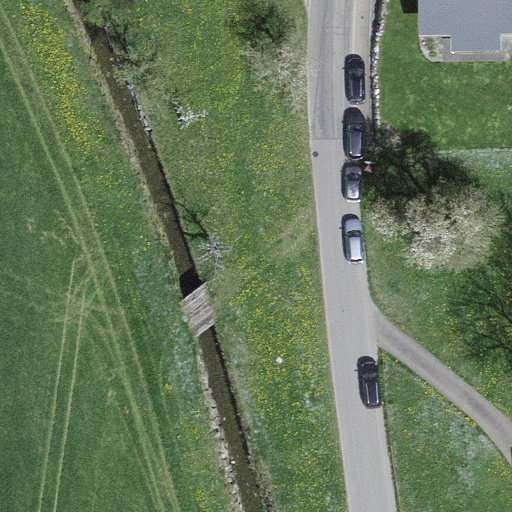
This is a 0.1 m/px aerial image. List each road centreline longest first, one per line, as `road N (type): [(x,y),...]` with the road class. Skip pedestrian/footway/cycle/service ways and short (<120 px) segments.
road 1 (unclassified): [(330,11),(337,210),(373,511)]
road 2 (track): [(337,210),(174,327)]
